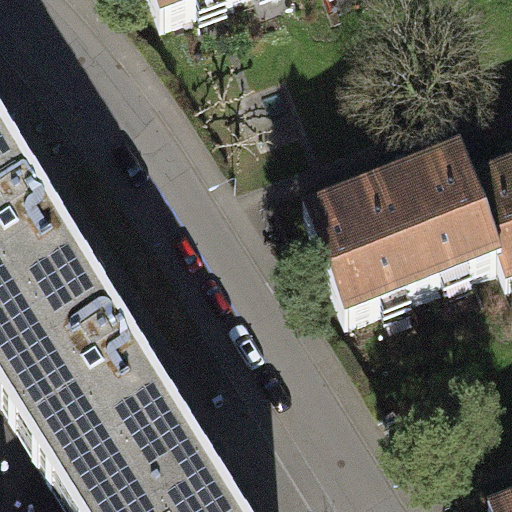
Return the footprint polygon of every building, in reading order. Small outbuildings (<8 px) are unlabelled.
[(149,0),(162,33),(218,13),(217,10),(244,0),(149,0)] [(3,145),(0,146),(0,337),(88,283),(3,145)] [(511,290),(511,191),(493,198),(475,205),(460,164),(434,174),(440,190),(424,196),(350,223),(345,209),(306,223),(346,334),(402,313),(401,310),(498,275),(505,293),(511,290)] [(88,283),(0,337),(0,415),(51,497),(174,422),(88,283)] [(229,511),(174,422),(51,497),(59,511),(229,511)]
